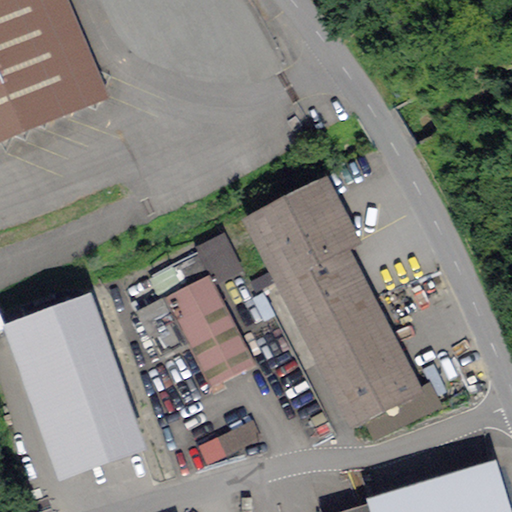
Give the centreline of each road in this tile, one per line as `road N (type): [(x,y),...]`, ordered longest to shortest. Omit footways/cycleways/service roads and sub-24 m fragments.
road 1 (tertiary): [(511,413),(472,318),(306,27),(280,0)]
road 2 (unknown): [(391,511),(316,461),(256,376)]
